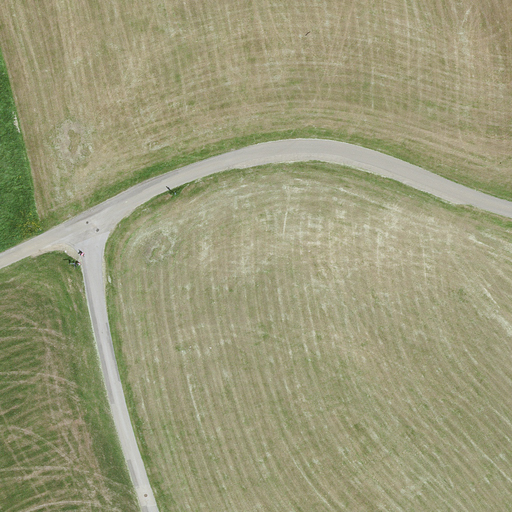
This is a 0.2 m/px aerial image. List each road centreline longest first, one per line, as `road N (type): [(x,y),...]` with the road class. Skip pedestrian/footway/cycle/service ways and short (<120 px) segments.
road 1 (unclassified): [(84,220),(230,158),(305,145),(354,152),(511,210)]
road 2 (unclassified): [(84,220),(124,446),(150,511)]
